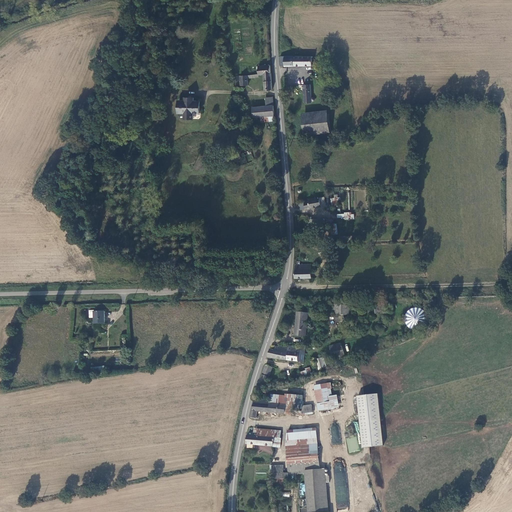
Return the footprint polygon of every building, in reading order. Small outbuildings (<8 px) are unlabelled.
[(312,65),(312,55),(280,56),(280,63),(280,66),(312,65)] [(265,89),(272,89),(270,65),(258,67),(259,75),(264,75),(265,89)] [(255,77),(255,74),(233,75),(234,80),(241,80),(241,85),(247,84),(247,77),(255,77)] [(311,97),(311,98),(310,84),(303,85),(304,103),(312,102),(311,101),(312,101),(313,102),(314,101),(315,101),(315,100),(315,99),(315,98),(315,97),(314,97),(313,97),(312,97),(311,97)] [(193,97),(185,97),(185,101),(180,101),(180,113),(185,113),(185,118),(194,118),(194,113),(199,113),(199,101),(193,101),(193,97)] [(272,115),(274,115),(272,97),(265,97),(266,106),(252,106),(253,116),(260,116),(272,115)] [(318,115),(318,116),(320,129),(320,133),(331,131),(329,114),(318,115)] [(303,118),(304,131),(320,129),(318,116),(303,118)] [(324,197),(309,199),(309,201),(300,203),(302,210),(326,205),(324,197)] [(295,265),(294,278),(311,277),(311,265),(295,265)] [(368,301),(368,314),(383,314),(383,301),(368,301)] [(334,303),(335,315),(350,315),(349,302),(334,303)] [(405,328),(424,330),(426,310),(407,308),(405,328)] [(95,318),(95,331),(100,331),(100,333),(105,333),(105,331),(101,331),(101,324),(105,324),(105,312),(94,312),(94,311),(89,311),(89,318),(95,318)] [(295,335),(306,337),(308,313),(297,312),(295,335)] [(342,343),(330,346),(334,361),(346,357),(342,343)] [(271,349),(268,357),(280,360),(304,362),(306,348),(288,346),(288,347),(276,346),(275,350),(271,349)] [(327,368),(324,357),(315,360),(318,371),(327,368)] [(273,367),(266,365),(262,374),(269,377),(273,367)] [(104,367),(91,368),(91,375),(105,373),(104,367)] [(312,374),(310,368),(306,369),(307,370),(300,373),(301,378),(312,374)] [(280,379),(267,381),(269,377),(262,374),(259,383),(266,385),(281,382),(280,379)] [(331,388),(330,383),(315,386),(320,411),(339,407),(336,395),(329,397),(327,389),(331,388)] [(360,447),(382,445),(378,393),(356,395),(360,447)] [(286,395),(286,396),(270,395),(270,400),(269,403),(286,405),(285,413),(302,415),(302,413),(303,406),(303,396),(286,395)] [(257,411),(262,411),(285,413),(286,405),(269,403),(270,400),(255,399),(254,403),(252,410),(250,417),(256,419),(257,411)] [(303,406),(302,413),(313,412),(312,405),(303,406)] [(248,436),(247,436),(247,444),(273,446),(274,437),(257,436),(257,430),(257,429),(254,428),(254,433),(249,433),(248,436)] [(289,475),(305,474),(305,471),(320,469),(316,428),(288,431),(286,447),(289,473),(289,475)] [(281,432),(257,430),(257,436),(274,437),(273,446),(273,447),(280,447),(281,432)] [(336,511),(348,511),(346,461),(334,461),(335,511),(336,511)] [(289,475),(289,473),(284,473),(283,465),(272,466),(273,479),(289,479),(289,475)] [(305,474),(308,511),(328,511),(326,483),(330,483),(329,476),(325,476),(325,469),(320,469),(305,471),(305,474)]
